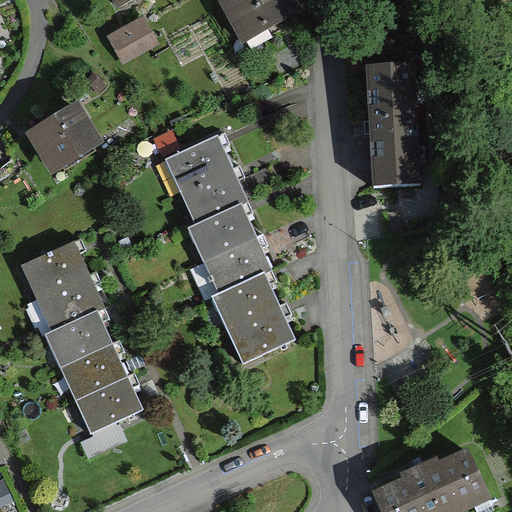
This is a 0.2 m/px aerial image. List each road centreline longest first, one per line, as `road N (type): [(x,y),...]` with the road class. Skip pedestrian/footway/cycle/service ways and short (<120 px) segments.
road 1 (residential): [(322,0),(345,423),(335,444)]
road 2 (residential): [(335,444),(309,442),(155,511)]
road 3 (residential): [(33,0),(40,23),(35,58),(0,116)]
